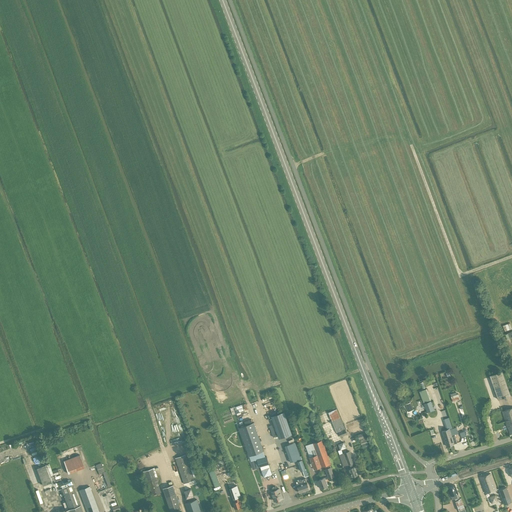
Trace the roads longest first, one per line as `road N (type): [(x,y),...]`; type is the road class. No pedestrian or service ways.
road 1 (primary): [(411,491),(222,0)]
road 2 (unclassified): [(426,466),(401,438),(370,368),(229,0)]
road 3 (track): [(411,145),(460,276),(511,256)]
road 4 (unclassified): [(269,511),(388,476)]
